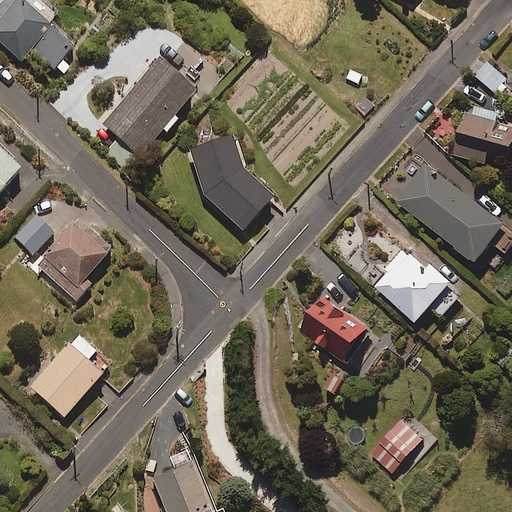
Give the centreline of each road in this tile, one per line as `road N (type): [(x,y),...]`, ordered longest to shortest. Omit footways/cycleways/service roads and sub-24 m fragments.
road 1 (residential): [(231,308),(508,0)]
road 2 (residential): [(0,81),(231,308)]
road 3 (residential): [(45,511),(231,308)]
